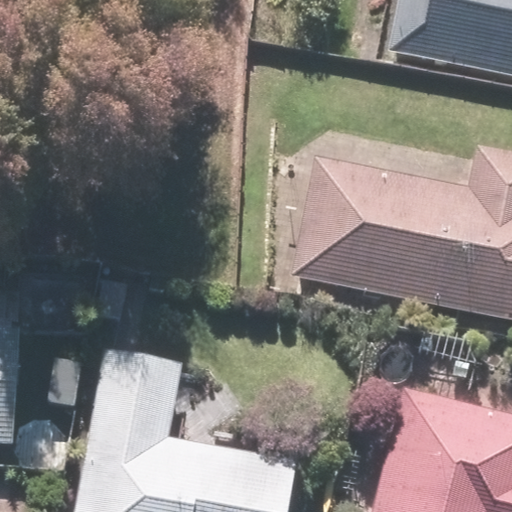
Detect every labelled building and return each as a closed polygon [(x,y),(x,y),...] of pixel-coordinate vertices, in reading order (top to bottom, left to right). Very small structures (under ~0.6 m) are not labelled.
[(511,0),(395,0),(385,61),(511,81),(511,0)] [(469,190),(318,165),(297,292),(511,328),(511,158),(476,152),(469,190)] [(0,451),(20,453),(27,319),(0,317),(0,451)] [(187,369),(110,355),(80,511),(290,511),(298,473),(171,449),(187,369)] [(511,511),(511,422),(401,395),(372,511),(511,511)]
